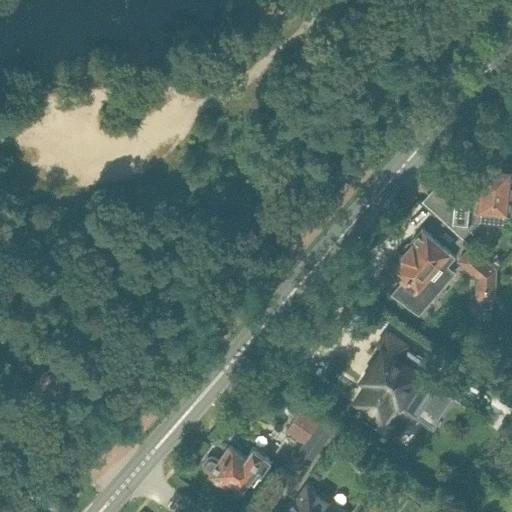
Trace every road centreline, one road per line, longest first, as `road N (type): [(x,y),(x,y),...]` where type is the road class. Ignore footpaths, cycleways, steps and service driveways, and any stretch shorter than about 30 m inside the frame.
road 1 (tertiary): [(133,474),(491,63)]
road 2 (track): [(0,341),(103,464)]
